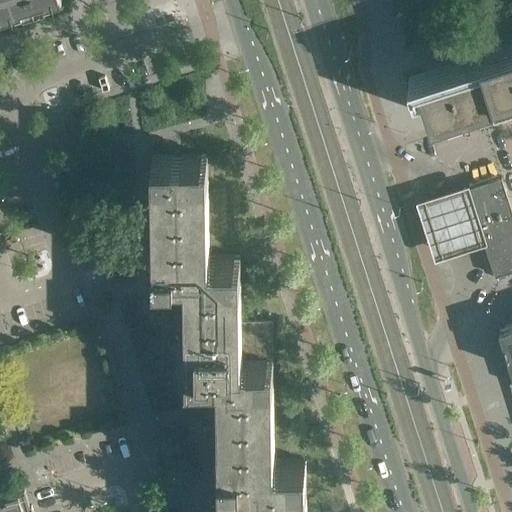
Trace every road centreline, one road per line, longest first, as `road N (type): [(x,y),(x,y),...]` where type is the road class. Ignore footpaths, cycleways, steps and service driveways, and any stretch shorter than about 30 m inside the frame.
road 1 (tertiary): [(472,511),(315,0)]
road 2 (tertiary): [(237,15),(402,511)]
road 3 (residential): [(0,274),(8,301),(70,281),(9,90)]
road 4 (residential): [(9,90),(130,50)]
